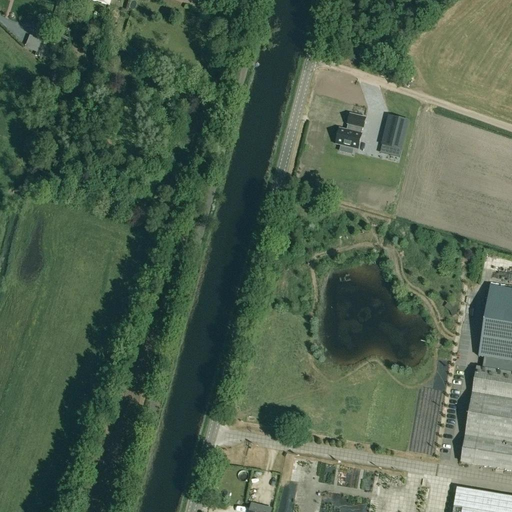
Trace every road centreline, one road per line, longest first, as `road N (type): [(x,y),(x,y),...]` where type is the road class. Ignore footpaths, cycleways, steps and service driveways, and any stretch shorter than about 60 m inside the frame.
road 1 (tertiary): [(190,511),(325,0)]
road 2 (unclassified): [(125,511),(252,35)]
road 3 (track): [(310,57),(511,128)]
